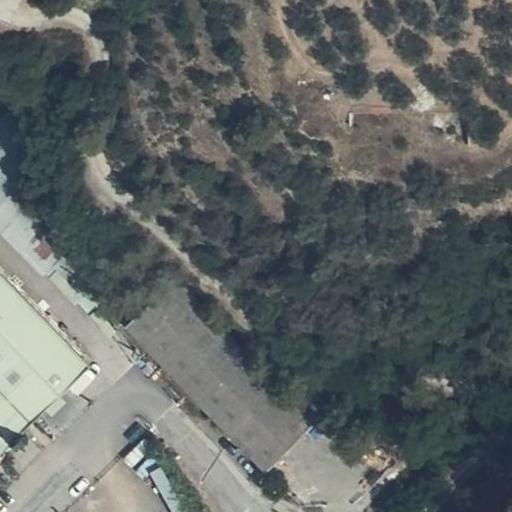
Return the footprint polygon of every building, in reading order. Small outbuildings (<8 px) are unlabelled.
[(0,235),(61,297),(78,281),(60,267),(77,252),(65,236),(48,202),(41,182),(32,164),(28,103),(0,122),(0,235)] [(186,265),(137,307),(273,457),(322,409),(186,265)] [(0,269),(0,319),(18,338),(44,314),(0,269)] [(0,448),(10,439),(89,364),(51,321),(44,314),(18,338),(0,354),(0,448)] [(0,354),(18,338),(0,319),(0,354)] [(312,501),(307,497),(298,506),(303,510),(312,501)]
